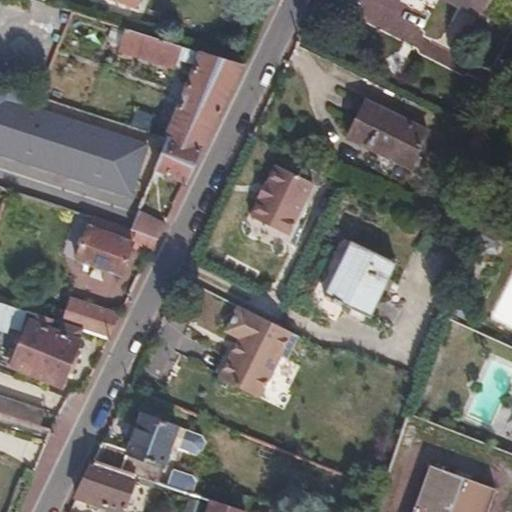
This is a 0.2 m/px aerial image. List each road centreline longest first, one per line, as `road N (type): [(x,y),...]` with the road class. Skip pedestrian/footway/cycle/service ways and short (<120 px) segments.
road 1 (residential): [(47,511),(295,0)]
road 2 (unknown): [(511,494),(492,475),(437,450),(417,453),(391,511)]
